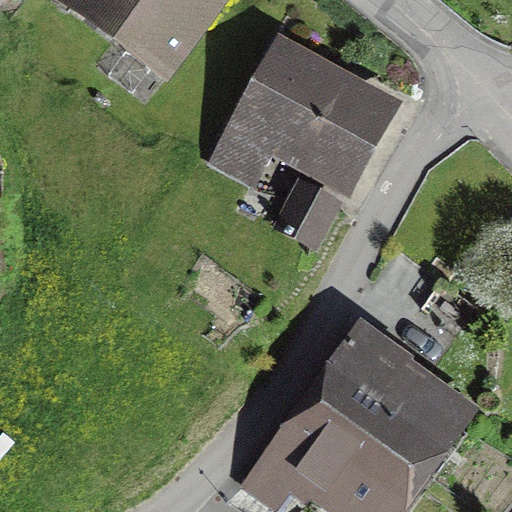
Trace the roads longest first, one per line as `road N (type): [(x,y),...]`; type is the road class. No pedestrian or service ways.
road 1 (residential): [(476,98),(412,149),(267,418),(171,511)]
road 2 (residential): [(370,0),(476,98)]
